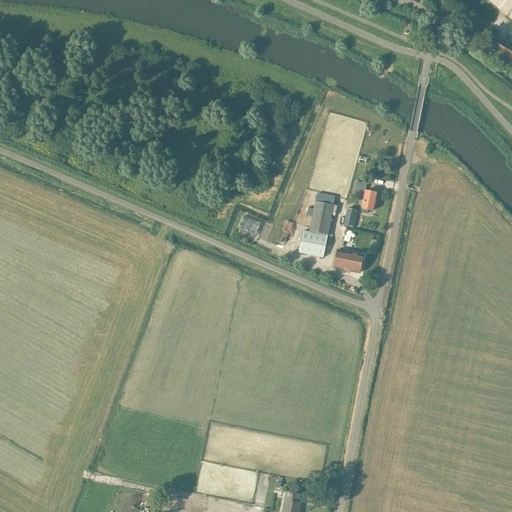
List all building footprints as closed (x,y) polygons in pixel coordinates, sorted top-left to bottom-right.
[(511,0),(488,0),(511,19),(511,0)] [(511,48),(494,37),(489,46),(511,60),(511,48)] [(367,211),(372,212),(376,193),(365,191),(366,184),(356,182),(353,192),(365,195),(361,210),(362,210),(361,213),(362,214),(365,214),(366,214),(367,211)] [(309,231),(327,235),(333,206),(315,202),(309,231)] [(348,212),(346,220),(355,222),(357,214),(348,212)] [(298,254),(323,258),(327,237),(302,232),(298,254)] [(363,256),(337,250),(333,268),(359,274),(363,256)] [(298,511),(300,504),(298,503),(300,495),(286,493),(281,511),(298,511)]
